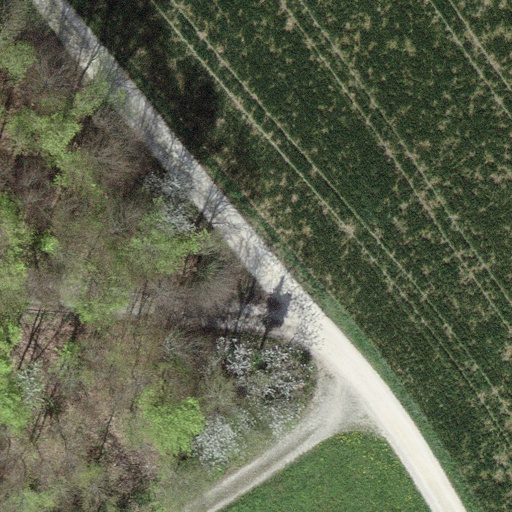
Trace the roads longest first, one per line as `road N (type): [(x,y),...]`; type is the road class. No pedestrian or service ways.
road 1 (track): [(75,0),(381,415)]
road 2 (track): [(327,338),(161,304),(0,291)]
road 3 (track): [(381,415),(292,437),(168,511)]
